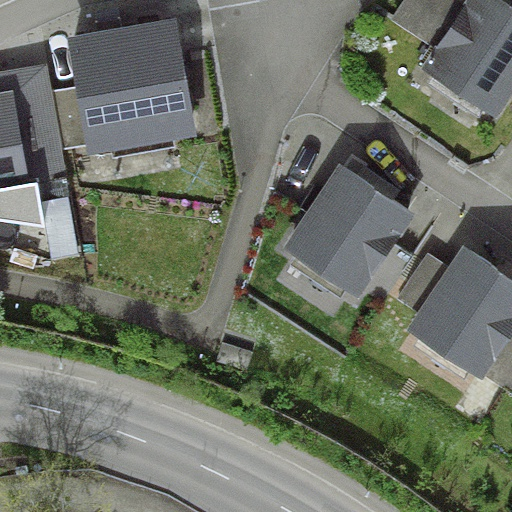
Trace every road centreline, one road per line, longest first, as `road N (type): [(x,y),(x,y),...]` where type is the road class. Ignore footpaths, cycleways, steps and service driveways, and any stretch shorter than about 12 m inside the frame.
road 1 (track): [(0,282),(179,325),(209,320),(293,55)]
road 2 (secondary): [(290,511),(164,447),(0,399)]
